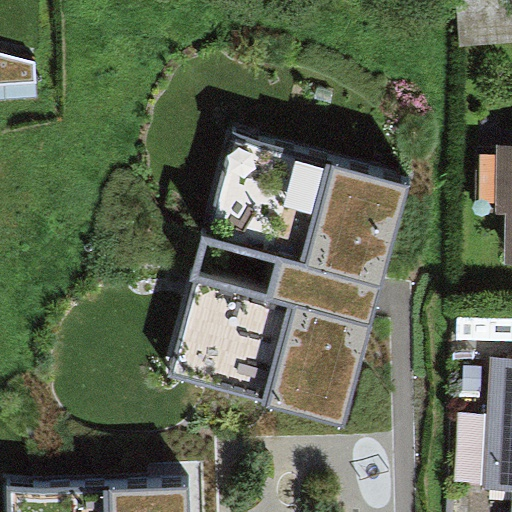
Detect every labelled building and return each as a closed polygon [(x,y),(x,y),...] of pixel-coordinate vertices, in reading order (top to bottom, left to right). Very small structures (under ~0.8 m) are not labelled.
[(511,0),(457,0),(460,37),(511,34),(511,0)] [(0,53),(0,99),(42,100),(42,54),(0,53)] [(511,134),(499,134),(497,200),(507,201),(506,254),(511,254),(511,134)] [(171,366),(344,413),(407,184),(234,136),(171,366)] [(511,511),(511,350),(489,349),(481,480),(511,481),(511,511)] [(194,470),(195,511),(212,511),(211,469),(194,470)] [(1,511),(185,511),(185,481),(0,488),(1,511)]
